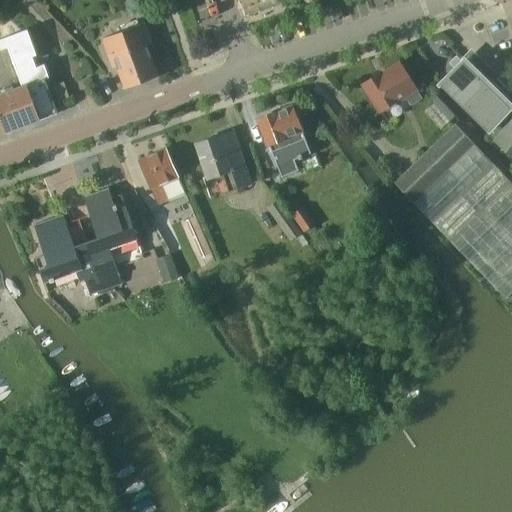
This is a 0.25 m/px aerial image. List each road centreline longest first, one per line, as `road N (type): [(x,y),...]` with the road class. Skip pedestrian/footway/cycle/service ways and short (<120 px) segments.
road 1 (tertiary): [(0,156),(248,67)]
road 2 (residential): [(248,67),(446,0)]
